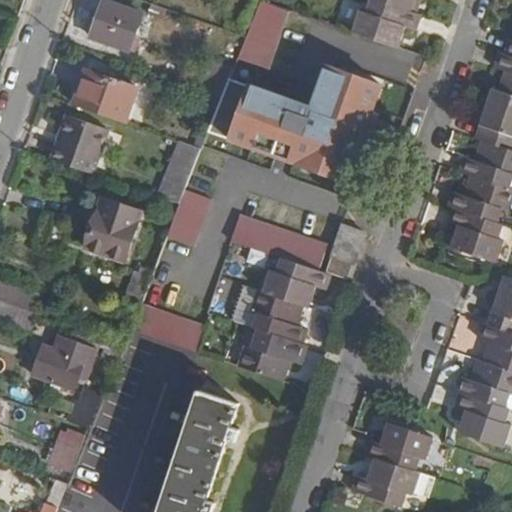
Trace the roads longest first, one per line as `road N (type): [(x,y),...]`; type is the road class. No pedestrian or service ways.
road 1 (residential): [(477,0),(302,511)]
road 2 (residential): [(51,0),(0,144)]
